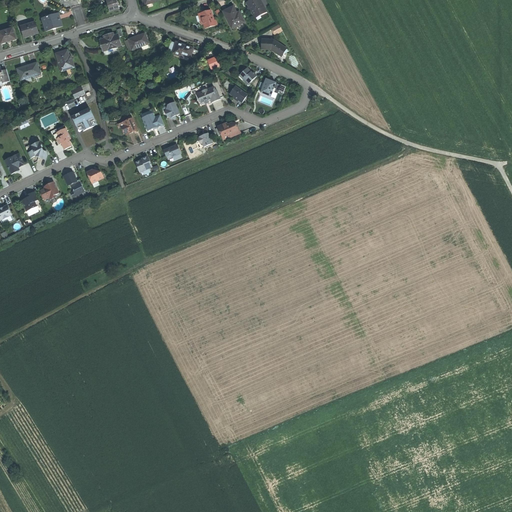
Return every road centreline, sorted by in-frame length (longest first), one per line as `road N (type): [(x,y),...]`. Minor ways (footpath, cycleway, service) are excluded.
road 1 (track): [(412,145),(146,261),(0,343)]
road 2 (residential): [(113,159),(224,112),(267,122),(298,109),(307,92),(276,68),(153,22)]
road 3 (track): [(497,163),(412,145),(306,84)]
road 4 (residential): [(0,57),(136,18)]
road 5 (residential): [(0,195),(83,156),(113,159)]
